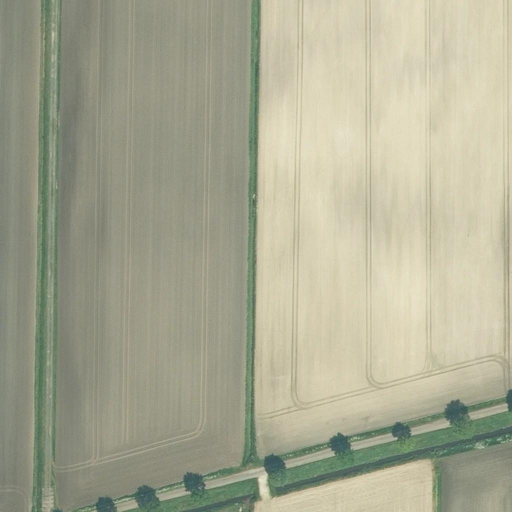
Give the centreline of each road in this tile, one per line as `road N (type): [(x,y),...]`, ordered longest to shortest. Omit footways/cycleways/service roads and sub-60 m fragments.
road 1 (track): [(49,511),(55,0)]
road 2 (unclassified): [(511,408),(110,511)]
